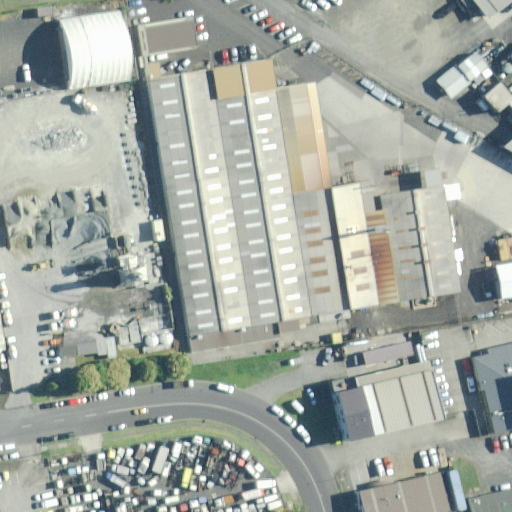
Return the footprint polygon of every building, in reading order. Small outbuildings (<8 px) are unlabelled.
[(324,0),(343,23),(346,21),(356,35),(367,26),(365,24),(392,3),(389,0),(324,0)] [(452,28),(462,20),(477,9),(484,19),(509,0),(424,0),(448,30),(452,28)] [(191,47),(186,21),(136,29),(140,56),(191,47)] [(449,60),(439,68),(443,74),(434,81),(448,99),(467,84),(466,82),(475,75),(480,81),(490,72),(473,51),(454,67),(449,60)] [(196,59),(137,69),(179,337),(300,318),(299,307),(279,183),(265,94),(203,103),(196,59)] [(511,99),(497,82),(480,96),(494,113),(511,99)] [(511,84),(508,88),(511,93),(511,98),(506,104),(511,110),(511,135),(500,146),(511,153),(511,84)] [(441,158),(279,183),(299,307),(460,281),(441,158)] [(511,247),(490,251),(495,285),(511,282),(511,247)] [(511,331),(466,341),(484,426),(511,419),(511,331)] [(426,356),(329,377),(340,428),(437,407),(426,356)] [(431,460),(351,477),(358,511),(391,511),(440,502),(431,460)] [(511,511),(511,478),(462,489),(467,511),(511,511)]
